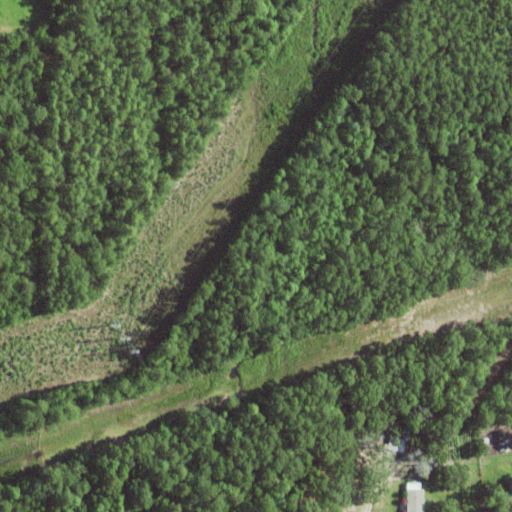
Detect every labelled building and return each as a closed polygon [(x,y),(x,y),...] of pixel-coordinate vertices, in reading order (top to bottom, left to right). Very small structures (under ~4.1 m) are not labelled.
[(327,438),(331,431),(337,434),(332,440),(327,438)] [(405,442),(405,435),(417,435),(417,443),(405,442)] [(386,450),(405,451),(406,437),(386,436),(386,450)] [(401,511),(400,505),(406,505),(406,492),(423,492),(423,511),(401,511)] [(499,494),(511,492),(511,506),(502,508),(499,494)]
